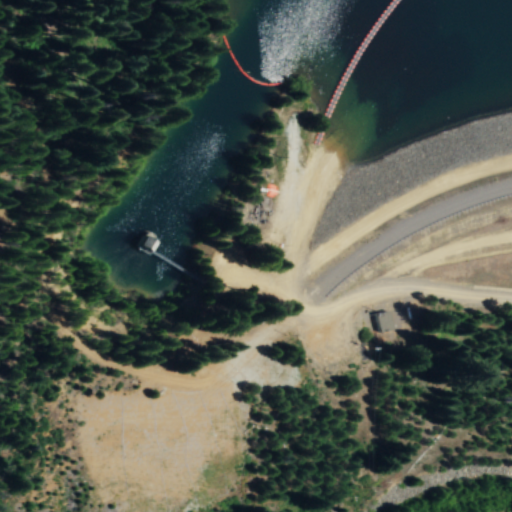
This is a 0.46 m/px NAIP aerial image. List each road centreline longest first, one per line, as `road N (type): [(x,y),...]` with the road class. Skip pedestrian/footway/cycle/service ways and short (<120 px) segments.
road 1 (track): [(296,306),(212,375),(185,379),(110,367),(20,316)]
road 2 (residential): [(511,299),(396,286),(324,317),(306,315),(288,300),(298,230)]
